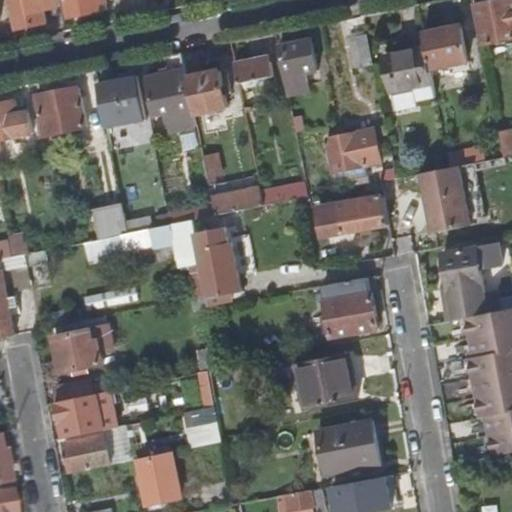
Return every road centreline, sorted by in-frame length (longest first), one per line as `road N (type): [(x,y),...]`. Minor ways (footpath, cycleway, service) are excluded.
road 1 (residential): [(0,66),(333,0)]
road 2 (residential): [(401,280),(442,511)]
road 3 (residential): [(18,357),(47,511)]
